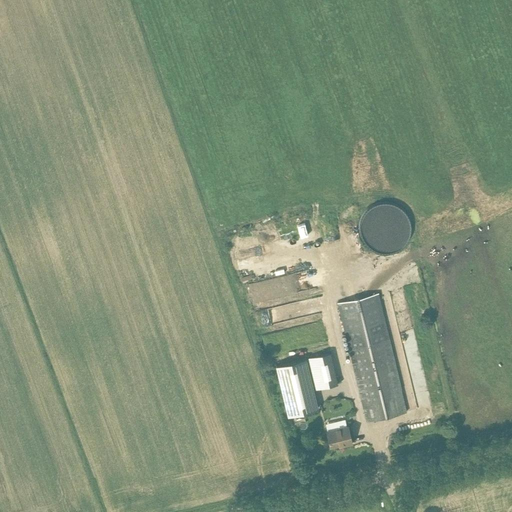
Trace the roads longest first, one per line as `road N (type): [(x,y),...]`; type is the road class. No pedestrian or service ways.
road 1 (unclassified): [(235,511),(389,476)]
road 2 (unclassified): [(389,476),(511,447)]
